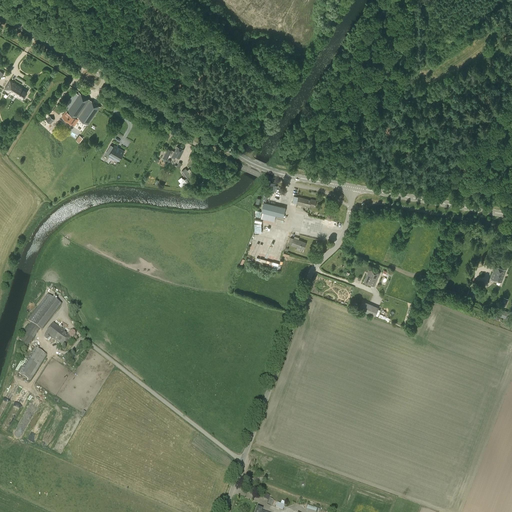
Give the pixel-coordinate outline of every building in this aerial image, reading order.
[(26,92),(19,88),(20,87),(10,81),(5,89),(14,95),(15,94),(23,99),(23,98),(25,98),(26,96),(25,95),(26,92)] [(62,117),(74,126),(79,118),(88,124),(100,107),(79,93),(78,94),(75,93),(64,109),(66,111),(62,117)] [(50,116),(46,120),(50,124),(54,120),(50,116)] [(107,154),(113,158),(114,156),(119,160),(118,161),(124,151),(114,145),(113,146),(110,145),(110,146),(111,147),(107,154)] [(184,149),(177,146),(175,151),(169,149),(168,148),(163,157),(167,159),(170,154),(173,156),(173,155),(180,158),(184,149)] [(296,196),(295,196),(293,205),(294,203),(297,204),(309,207),(310,206),(314,207),(316,200),(311,199),(311,200),(307,199),(298,197),(298,198),(296,197),(296,196)] [(263,212),(283,217),(286,208),(263,202),(261,212),(263,212)] [(296,239),(294,238),(291,245),(304,249),(306,243),(296,240),(296,239)] [(268,266),(278,269),(279,263),(266,260),(266,262),(269,263),(268,266)] [(491,278),(501,282),(505,270),(495,266),(491,278)] [(380,273),(370,269),(364,282),(374,286),(380,273)] [(472,299),(475,292),(469,290),(466,296),(472,299)] [(28,321),(31,323),(18,340),(27,346),(40,330),(41,331),(61,305),(47,295),(28,321)] [(361,309),(370,313),(373,305),(364,301),(361,309)] [(497,315),(507,318),(509,312),(499,309),(497,315)] [(71,337),(53,323),(45,334),(63,347),(71,337)] [(19,374),(30,381),(47,355),(35,348),(19,374)]
